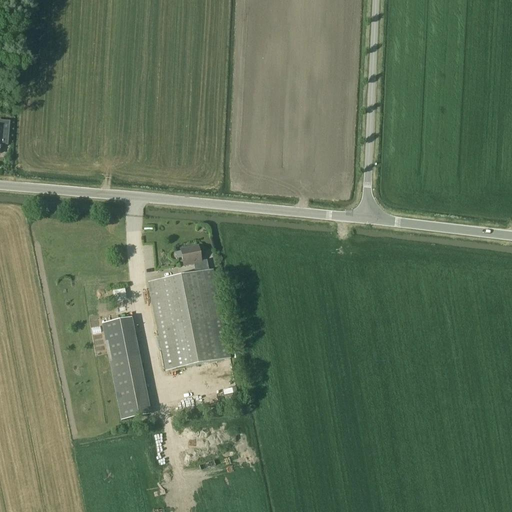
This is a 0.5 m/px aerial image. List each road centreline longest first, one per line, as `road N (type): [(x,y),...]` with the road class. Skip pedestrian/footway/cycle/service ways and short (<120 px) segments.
road 1 (unclassified): [(366,217),(0,191)]
road 2 (unclassified): [(366,217),(376,0)]
road 3 (unclassified): [(511,238),(366,217)]
